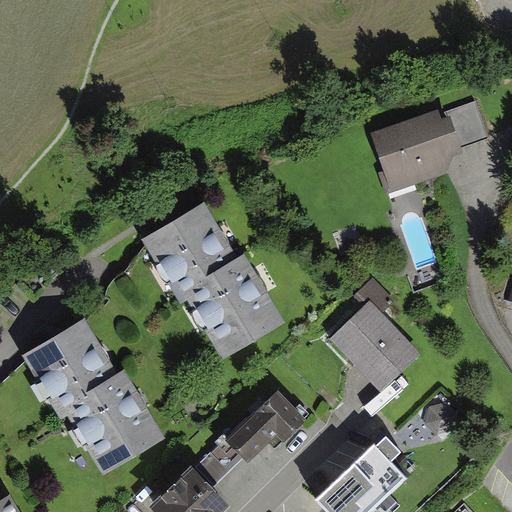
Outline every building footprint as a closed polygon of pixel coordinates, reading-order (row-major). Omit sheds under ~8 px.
[(478,103),(381,135),(392,168),(386,171),(392,192),(452,176),(470,152),(470,145),(490,139),(478,103)] [(210,207),(149,245),(187,306),(194,301),(230,359),(290,323),(247,254),(241,257),(210,207)] [(373,303),(334,338),(386,393),(427,354),(386,310),(397,300),(378,279),(363,292),(373,303)] [(84,311),(22,348),(59,411),(66,407),(104,471),(167,434),(125,364),(118,368),(84,311)] [(283,391),(234,435),(260,465),(310,422),(283,391)] [(316,488),(338,511),(360,511),(407,469),(375,434),(316,488)] [(149,497),(163,511),(213,511),(230,496),(191,456),(149,497)] [(0,499),(0,511),(20,511),(13,497),(2,503),(0,499)]
